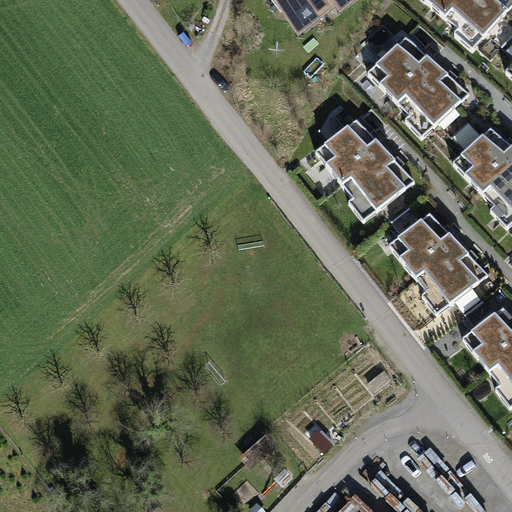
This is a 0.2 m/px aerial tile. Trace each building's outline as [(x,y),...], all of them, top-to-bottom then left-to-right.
[(282,0),(289,8),(288,13),(299,27),(305,27),(318,16),(318,11),(332,0),(337,6),(343,6),(350,0),(282,0)] [(462,0),(421,0),(445,21),(462,0)] [(511,6),(511,1),(510,0),(462,0),(445,21),(458,32),(455,37),(472,52),(511,6)] [(406,40),(368,76),(397,106),(438,68),(406,40)] [(469,96),(438,68),(397,106),(410,120),(406,123),(422,140),(469,96)] [(342,188),(386,153),(357,123),(316,155),(342,188)] [(511,148),(491,130),(453,166),(482,196),(511,168),(511,148)] [(415,184),(386,153),(342,188),(353,202),(349,205),(363,224),(415,184)] [(511,225),(511,168),(482,196),(495,210),(491,213),(507,231),(511,225)] [(416,281),(459,247),(430,216),(389,248),(416,281)] [(488,277),(459,247),(416,281),(426,295),(422,298),(437,317),(488,277)] [(489,374),(511,356),(511,318),(503,309),(463,341),(489,374)] [(511,409),(511,356),(489,374),(500,389),(496,392),(510,411),(511,409)]
